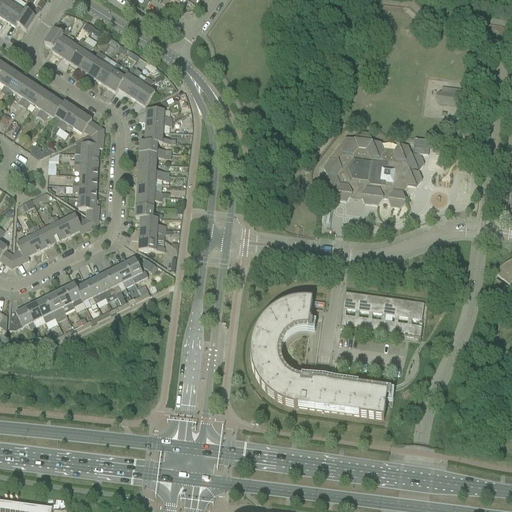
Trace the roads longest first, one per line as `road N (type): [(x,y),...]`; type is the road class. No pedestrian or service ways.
road 1 (residential): [(19,61),(114,122),(110,231),(98,247),(9,288),(0,282)]
road 2 (primary): [(511,492),(200,451)]
road 3 (unclassified): [(245,243),(384,255),(460,231),(511,235)]
road 4 (primary): [(196,481),(436,511)]
road 5 (tertiary): [(207,238),(179,449)]
road 6 (tertiary): [(200,451),(227,241)]
road 7 (tertiary): [(227,241),(234,155),(222,118),(185,72)]
road 8 (primary): [(179,449),(0,432)]
road 9 (primary): [(0,459),(175,478)]
road 10 (tertiary): [(185,72),(216,158),(207,238)]
